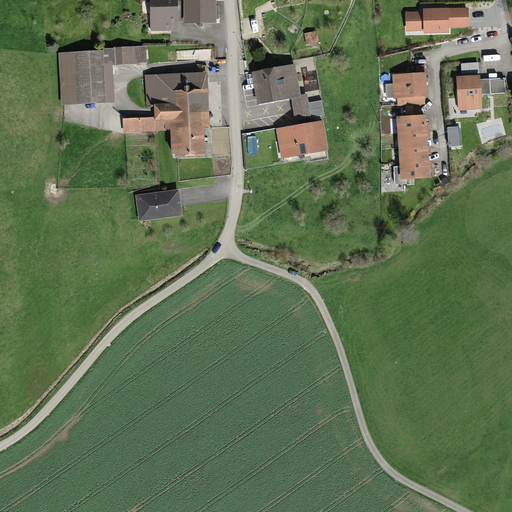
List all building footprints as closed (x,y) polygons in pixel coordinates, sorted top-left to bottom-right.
[(174,0),(148,0),(148,27),(174,27),(174,0)] [(210,0),(181,0),(181,18),(211,18),(210,0)] [(145,48),(101,52),(102,68),(146,64),(145,48)] [(101,52),(58,53),(60,104),(103,103),(102,68),(101,52)] [(293,63),(251,69),(255,99),(284,94),(298,91),(293,63)] [(423,69),(385,72),(386,93),(403,92),(403,103),(421,101),(420,90),(425,90),(423,69)] [(203,72),(143,73),(144,114),(120,115),(120,130),(167,129),(168,149),(198,148),(198,121),(204,120),(203,72)] [(456,73),(457,107),(479,106),(478,73),(456,73)] [(304,124),(298,91),(284,94),(290,127),(304,124)] [(425,114),(396,116),(400,178),(429,177),(425,114)] [(290,127),(276,130),(281,161),(326,152),(320,122),(304,124),(290,127)] [(175,187),(131,194),(136,223),(180,216),(175,187)]
